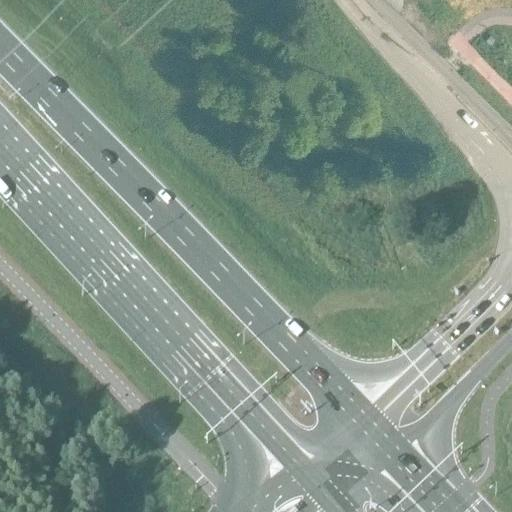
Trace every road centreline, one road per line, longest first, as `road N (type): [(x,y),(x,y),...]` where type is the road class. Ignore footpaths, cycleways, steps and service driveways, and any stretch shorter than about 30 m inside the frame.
road 1 (primary): [(364,424),(0,47)]
road 2 (primary): [(0,153),(298,469)]
road 3 (unclassified): [(236,511),(0,268)]
road 4 (tertiary): [(339,0),(511,181)]
road 5 (tertiary): [(511,279),(364,424)]
road 6 (tertiary): [(511,139),(373,0)]
road 7 (tertiary): [(392,454),(511,339)]
